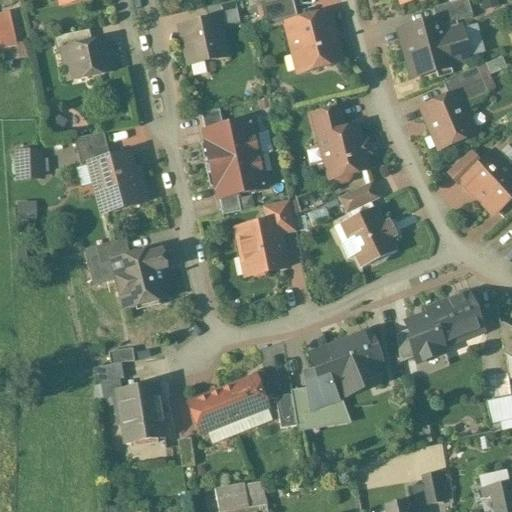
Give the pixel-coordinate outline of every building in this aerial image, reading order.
[(292,0),(284,0),(259,7),(264,24),(296,16),(292,0)] [(466,0),(465,0),(431,9),(435,21),(442,19),(444,26),(455,23),(471,19),(466,0)] [(239,24),(234,3),(204,9),(207,22),(217,20),(219,28),(239,24)] [(0,62),(27,57),(24,44),(18,45),(12,14),(0,16),(0,62)] [(327,15),(286,25),(293,54),(300,58),(305,57),(309,71),(339,63),(327,15)] [(444,26),(442,19),(435,21),(431,22),(430,24),(399,32),(412,78),(434,72),(434,70),(453,65),(452,63),(467,59),(459,30),(457,31),(455,23),(444,26)] [(207,22),(180,28),(187,61),(202,57),(203,63),(225,59),(219,28),(217,20),(207,22)] [(88,32),(53,39),(56,54),(62,52),(91,45),(88,32)] [(91,45),(62,52),(66,72),(84,69),(86,78),(113,73),(107,42),(91,45)] [(475,69),(442,83),(448,98),(456,95),(460,106),(486,95),(475,69)] [(448,98),(420,109),(438,151),(473,136),(460,106),(456,95),(448,98)] [(218,111),(200,115),(204,132),(221,129),(218,111)] [(337,111),(312,117),(317,138),(343,132),(337,111)] [(204,132),(203,133),(211,166),(257,156),(250,123),(221,129),(204,132)] [(343,132),(317,138),(328,181),(331,180),(332,182),(337,185),(347,183),(350,178),(349,176),(367,171),(356,128),(343,132)] [(102,135),(73,141),(80,168),(89,166),(89,165),(109,160),(102,135)] [(34,154),(15,155),(16,180),(35,179),(34,154)] [(511,198),(511,174),(493,154),(475,170),(485,182),(472,194),(492,216),(511,198)] [(109,160),(89,165),(89,166),(101,215),(146,204),(142,187),(136,189),(127,155),(109,160)] [(257,156),(211,166),(218,200),(235,196),(265,190),(257,156)] [(475,170),(459,184),(469,196),(472,194),(485,182),(475,170)] [(370,185),(338,200),(345,215),(369,204),(378,200),(370,185)] [(235,196),(218,200),(222,217),(239,213),(235,196)] [(16,215),(35,215),(35,201),(15,201),(16,215)] [(288,203),(261,208),(265,225),(276,223),(279,237),(294,234),(288,203)] [(350,221),(339,226),(347,242),(340,245),(347,260),(354,257),(360,270),(395,253),(389,240),(395,237),(388,222),(382,225),(374,209),(372,210),(369,204),(347,215),(350,221)] [(265,225),(236,231),(246,278),(252,276),(255,279),(263,277),(264,277),(266,273),(286,269),(279,237),(276,223),(265,225)] [(124,241),(94,248),(99,267),(111,264),(110,264),(110,263),(129,259),(124,241)] [(129,259),(110,263),(110,264),(111,264),(123,310),(122,310),(122,311),(169,299),(168,298),(168,299),(161,271),(165,270),(160,253),(156,254),(156,252),(157,252),(157,251),(129,259)] [(297,255),(287,259),(295,281),(305,277),(297,255)] [(468,296),(427,312),(429,316),(441,346),(460,338),(462,342),(475,337),(474,333),(481,330),(468,296)] [(429,316),(405,325),(412,342),(408,344),(416,364),(423,362),(423,363),(437,358),(437,356),(444,353),(441,346),(429,316)] [(511,328),(502,323),(499,324),(503,355),(511,360),(511,328)] [(367,334),(309,357),(321,389),(380,366),(367,334)] [(121,365),(93,369),(95,385),(123,381),(121,365)] [(254,379),(187,406),(199,435),(266,409),(254,379)] [(155,387),(116,393),(125,446),(163,440),(155,387)] [(306,393),(290,396),(295,427),(311,425),(306,393)] [(290,396),(275,398),(280,430),(295,427),(290,396)] [(511,409),(510,397),(484,402),(489,424),(511,420),(511,409)] [(178,440),(180,465),(192,465),(191,439),(178,440)] [(436,475),(422,478),(423,486),(409,488),(413,509),(441,503),(436,475)] [(260,485),(215,494),(218,511),(264,503),(260,485)] [(511,511),(511,485),(486,491),(487,492),(491,511),(511,511)]
